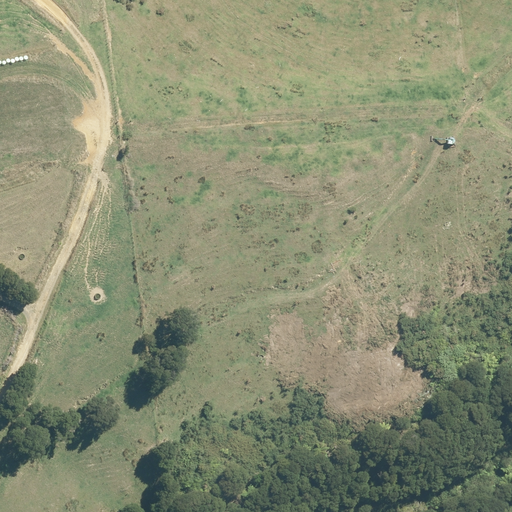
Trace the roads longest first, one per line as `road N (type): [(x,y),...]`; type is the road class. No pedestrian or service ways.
road 1 (track): [(0,416),(24,380),(102,128),(105,82),(41,0)]
road 2 (track): [(511,504),(375,511)]
